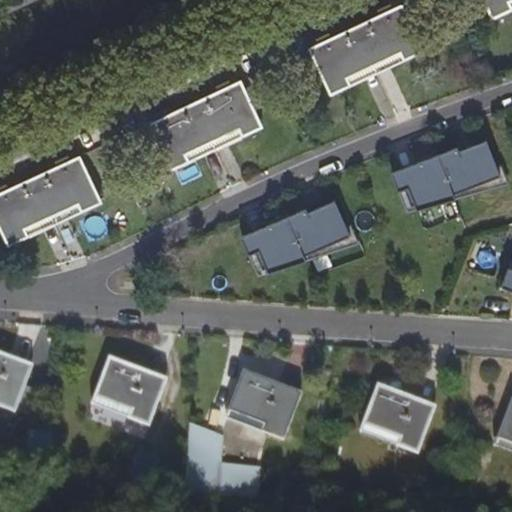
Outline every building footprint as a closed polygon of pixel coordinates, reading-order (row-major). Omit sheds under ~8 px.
[(511,0),(480,0),(489,17),(511,5),(511,0)] [(396,4),(305,48),(327,93),(376,70),(418,50),(396,4)] [(237,80),(143,124),(165,170),(258,125),(237,80)] [(403,183),(411,205),(449,195),(445,188),(494,173),(481,142),(450,153),(448,146),(382,169),(391,188),(403,183)] [(77,156),(0,191),(0,237),(4,246),(98,202),(77,156)] [(351,234),(338,199),(297,213),(295,206),(233,230),(241,250),(253,244),(261,269),(351,234)] [(511,297),(511,267),(511,270),(504,267),(494,293),(511,297)] [(0,353),(0,408),(13,413),(30,366),(0,353)] [(108,359),(90,405),(147,427),(165,381),(108,359)] [(243,372),(225,418),(282,440),(299,395),(243,372)] [(376,386),(358,432),(415,454),(433,408),(376,386)] [(511,399),(510,399),(493,445),(511,452),(511,399)] [(224,461),(226,428),(192,426),(190,492),(263,495),(264,462),(224,461)]
